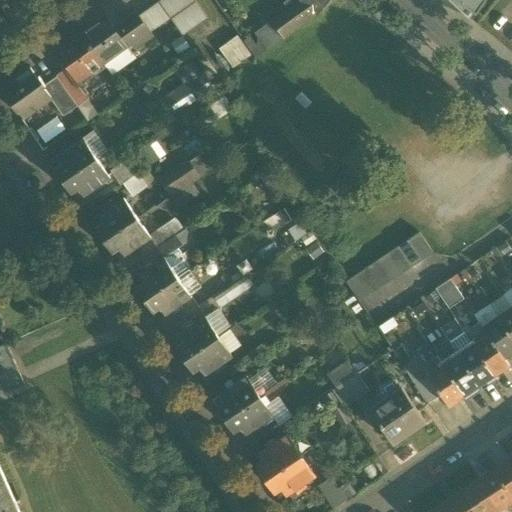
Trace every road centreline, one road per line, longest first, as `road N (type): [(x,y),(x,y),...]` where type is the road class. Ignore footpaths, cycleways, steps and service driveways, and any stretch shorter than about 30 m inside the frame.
road 1 (residential): [(278,511),(0,100)]
road 2 (residential): [(511,409),(359,511)]
road 3 (tertiary): [(511,94),(399,0)]
road 4 (residential): [(0,75),(106,0)]
